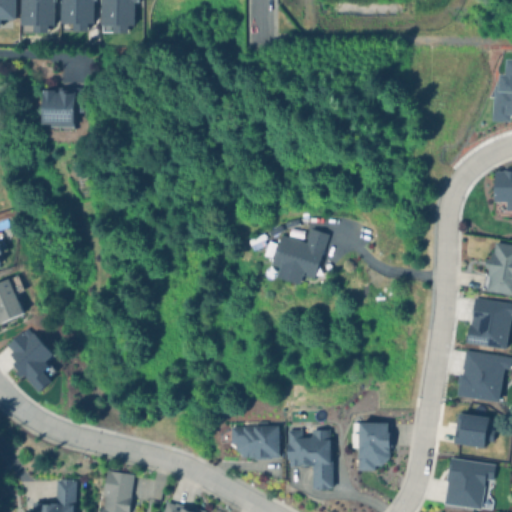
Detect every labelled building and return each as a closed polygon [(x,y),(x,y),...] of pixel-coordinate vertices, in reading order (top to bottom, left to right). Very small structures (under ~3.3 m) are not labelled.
[(0,0),(13,0),(14,17),(0,17),(0,0)] [(52,0),(52,23),(46,23),(46,31),(21,31),(21,23),(19,23),(19,0),(52,0)] [(92,0),(92,21),(86,21),(86,28),(60,28),(60,21),(59,21),(59,0),(92,0)] [(133,0),(133,23),(127,23),(127,30),(101,30),(101,23),(99,23),(99,0),(133,0)] [(493,120),(510,120),(511,113),(511,57),(504,57),(504,73),(498,73),(498,85),(494,85),(493,120)] [(43,88),(42,125),(75,126),(75,88),(43,88)] [(511,169),(511,214),(506,214),(506,211),(493,211),(493,193),(491,193),(491,189),(493,189),(492,170),(499,170),(499,168),(509,168),(509,169),(511,169)] [(327,233),(313,278),(301,274),(298,282),(275,275),(278,266),(269,263),(279,234),(304,242),(309,227),(327,233)] [(274,242),(269,256),(261,253),(266,240),(274,242)] [(511,244),(511,292),(481,289),(482,274),(487,275),(488,267),(485,267),(486,258),(489,258),(490,251),(492,252),(493,242),(511,244)] [(0,280),(0,322),(24,312),(15,293),(23,289),(16,273),(0,280)] [(508,313),(502,348),(464,341),(466,332),(467,332),(468,325),(476,326),(476,322),(470,321),(471,313),(470,313),(472,298),(506,304),(505,312),(508,313)] [(39,391),(50,380),(42,371),(48,365),(44,361),(52,353),(25,325),(4,346),(16,359),(11,363),(39,391)] [(498,399),(502,367),(508,368),(510,355),(462,349),(457,395),(498,399)] [(493,430),(492,441),(485,440),(484,447),(452,442),(456,412),(489,417),(487,429),(493,430)] [(389,432),(389,457),(380,466),(374,465),(374,470),(358,470),(359,443),(352,443),(352,433),(359,433),(359,422),(387,422),(387,432),(389,432)] [(283,457),(278,457),(269,457),(269,459),(253,459),(253,457),(242,457),(234,448),(234,443),(229,443),(229,442),(229,425),(278,424),(282,424),(283,457)] [(299,437),(308,437),(310,435),(310,429),(328,429),(328,439),(333,439),(334,450),(331,450),(331,488),(327,488),(327,489),(316,489),(316,488),(311,488),(311,465),(303,465),(303,464),(299,464),(299,466),(288,466),(288,458),(285,458),(285,443),(286,443),(286,429),(299,429),(299,437)] [(494,464),(492,480),(485,479),(480,509),(443,503),(446,482),(444,481),(448,457),(494,464)] [(129,496),(127,511),(97,511),(98,507),(101,507),(103,495),(100,495),(105,469),(132,474),(128,496),(129,496)] [(69,480),(74,480),(73,511),(28,511),(28,510),(31,510),(31,502),(42,502),(42,504),(45,504),(45,502),(53,503),(54,480),(58,480),(58,479),(69,479),(69,480)] [(161,511),(164,502),(173,504),(173,503),(205,511),(204,511),(161,511)]
